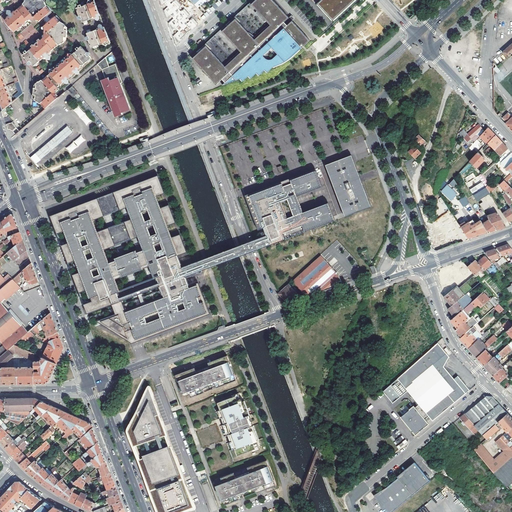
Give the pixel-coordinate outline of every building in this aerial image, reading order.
[(10,28),(14,32),(29,20),(38,21),(38,22),(40,22),(45,18),(46,19),(49,16),(48,16),(52,13),(51,11),(52,10),(47,5),(42,0),(26,0),(23,3),(23,4),(17,10),(15,11),(13,11),(13,14),(10,16),(8,15),(8,18),(4,21),(10,28)] [(100,15),(94,0),(92,0),(87,2),(87,4),(76,8),(79,16),(82,22),(83,21),(84,25),(88,24),(87,20),(100,15)] [(174,36),(177,45),(197,26),(191,20),(188,17),(189,17),(183,10),(182,11),(180,8),(180,7),(175,1),(174,2),(172,0),(161,0),(168,7),(164,10),(167,19),(171,16),(173,19),(169,23),(172,31),(175,28),(178,31),(174,36)] [(253,0),(237,15),(191,57),(211,78),(217,84),(225,77),(228,80),(222,85),(274,67),(278,65),(281,64),(283,63),(286,61),(290,59),(294,56),(310,40),(292,21),(289,24),(286,21),(289,18),(272,0),(253,0)] [(322,0),(318,4),(333,20),(345,9),(347,7),(342,2),(344,0),(332,0),(332,1),(331,0),(322,0)] [(44,37),(22,55),(28,62),(29,61),(33,66),(42,58),(46,59),(46,56),(48,54),(51,55),(51,51),(59,45),(65,41),(65,38),(66,37),(67,30),(65,30),(65,27),(61,22),(61,21),(57,16),(55,17),(55,16),(51,19),(50,18),(47,21),(48,22),(43,27),(43,28),(44,28),(44,37)] [(110,43),(104,26),(91,32),(90,29),(86,30),(87,33),(89,39),(88,39),(91,48),(103,43),(103,45),(110,43)] [(511,44),(503,52),(508,57),(511,53),(511,44)] [(46,102),(55,95),(56,94),(55,93),(56,92),(55,90),(58,88),(57,87),(63,82),(61,80),(77,67),(79,69),(91,59),(81,46),(72,54),(70,53),(48,71),(50,73),(42,80),(41,79),(36,84),(35,87),(34,87),(33,94),(34,95),(34,97),(37,102),(41,104),(46,102)] [(3,65),(4,68),(12,65),(7,52),(4,53),(7,63),(3,65)] [(110,68),(106,57),(97,64),(103,71),(106,79),(102,80),(115,116),(122,114),(122,112),(130,109),(122,85),(124,84),(116,65),(110,68)] [(302,61),(305,67),(311,64),(309,59),(302,61)] [(16,76),(12,65),(4,68),(5,71),(10,70),(13,77),(16,76)] [(12,97),(14,101),(23,93),(18,81),(15,83),(18,92),(12,97)] [(6,86),(0,88),(0,108),(1,112),(3,110),(5,109),(12,102),(6,86)] [(72,86),(67,90),(73,96),(77,93),(72,86)] [(46,102),(41,104),(45,109),(57,99),(55,95),(46,102)] [(507,122),(506,124),(511,130),(511,116),(508,113),(503,118),(507,122)] [(11,123),(6,124),(8,129),(12,132),(15,129),(11,123)] [(468,134),(464,129),(459,133),(461,136),(462,137),(461,138),(466,143),(472,137),(477,133),(478,134),(479,136),(484,130),(483,129),(479,125),(468,134)] [(68,126),(33,157),(37,162),(73,132),(68,126)] [(480,136),(487,143),(495,134),(491,131),(488,128),(480,136)] [(415,138),(421,145),(423,143),(424,144),(425,143),(424,142),(426,140),(419,134),(415,138)] [(499,139),(496,135),(490,141),(492,144),(491,144),(493,146),(494,145),(495,147),(494,148),(494,149),(495,149),(502,142),(499,139)] [(82,136),(65,147),(69,152),(85,141),(82,136)] [(480,142),(477,140),(469,148),(472,150),(480,142)] [(496,150),(501,156),(508,149),(503,143),(502,142),(495,149),(496,150)] [(408,147),(406,149),(415,158),(421,152),(415,145),(411,148),(411,149),(410,150),(408,147)] [(478,152),(470,161),(477,168),(484,161),(484,162),(487,160),(478,152)] [(352,155),(325,165),(335,192),(337,191),(344,188),(342,183),(351,179),(353,185),(357,183),(360,182),(362,181),(354,162),(352,155)] [(510,164),(506,160),(501,164),(505,169),(510,164)] [(259,227),(249,200),(285,186),(301,228),(265,242),(263,238),(268,236),(268,235),(261,237),(264,247),(335,220),(328,201),(319,205),(322,213),(318,215),(315,206),(302,211),(297,196),(305,192),(302,183),(310,181),(313,189),(322,186),(316,168),(247,194),(245,195),(258,230),(265,227),(264,226),(259,227)] [(50,216),(50,217),(122,190),(129,207),(133,218),(140,236),(144,248),(151,266),(155,277),(159,287),(163,296),(171,317),(121,336),(133,343),(211,313),(199,282),(190,285),(186,277),(184,278),(195,308),(179,314),(131,187),(147,181),(156,178),(161,193),(153,196),(158,210),(167,207),(172,222),(164,225),(170,241),(178,238),(183,251),(175,255),(180,267),(183,266),(179,255),(187,252),(180,234),(172,237),(168,226),(176,223),(169,204),(161,207),(157,196),(165,193),(158,175),(130,186),(122,188),(50,216)] [(179,314),(195,308),(184,278),(180,267),(175,255),(183,251),(178,238),(170,241),(164,225),(172,222),(167,207),(158,210),(153,196),(161,193),(156,178),(147,181),(131,187),(179,314)] [(337,191),(345,212),(368,203),(360,182),(357,183),(353,185),(351,179),(342,183),(344,188),(337,191)] [(452,188),(457,184),(454,179),(448,183),(452,188)] [(490,193),(498,187),(500,185),(505,180),(503,179),(494,188),(490,184),(487,187),(490,193)] [(511,187),(510,186),(509,185),(507,182),(505,180),(500,185),(501,186),(502,186),(506,190),(509,194),(509,193),(511,195),(511,187)] [(302,183),(305,192),(313,189),(310,181),(302,183)] [(345,212),(337,191),(335,192),(344,216),(371,206),(362,181),(360,182),(368,203),(345,212)] [(472,194),(485,188),(482,183),(470,189),(472,194)] [(447,184),(441,192),(451,201),(457,195),(448,185),(447,184)] [(285,186),(249,200),(259,227),(264,226),(265,227),(268,235),(268,236),(263,238),(265,242),(301,228),(285,186)] [(474,195),(478,202),(490,193),(487,187),(474,195)] [(122,190),(50,217),(57,234),(66,231),(70,242),(61,246),(68,264),(77,260),(81,272),(72,275),(79,293),(88,290),(92,301),(84,304),(87,314),(113,304),(116,314),(100,320),(97,321),(121,336),(171,317),(163,296),(126,310),(123,301),(159,287),(155,277),(119,291),(115,280),(151,266),(144,248),(108,261),(103,250),(140,236),(133,218),(96,232),(92,221),(129,207),(122,190)] [(503,196),(507,202),(508,204),(511,209),(511,210),(511,205),(511,204),(511,203),(511,202),(511,200),(505,194),(503,196)] [(478,202),(484,211),(490,206),(495,202),(489,195),(478,202)] [(465,196),(458,200),(463,207),(469,202),(465,196)] [(509,222),(511,220),(511,210),(511,209),(503,214),(509,222)] [(478,210),(475,211),(481,220),(482,221),(484,220),(478,210)] [(488,216),(490,220),(497,230),(506,226),(497,213),(488,216)] [(14,215),(10,214),(3,221),(7,233),(9,233),(8,231),(12,230),(18,227),(14,215)] [(473,219),(469,222),(479,236),(483,235),(476,224),(473,219)] [(482,221),(481,220),(476,224),(483,235),(489,233),(482,221)] [(497,230),(490,220),(486,222),(484,220),(482,221),(489,233),(495,231),(497,230)] [(477,237),(479,236),(469,222),(467,224),(461,227),(470,240),(477,237)] [(15,247),(23,240),(23,238),(20,232),(14,234),(8,237),(9,239),(9,240),(12,238),(15,247)] [(183,266),(180,267),(184,278),(186,277),(210,267),(227,261),(242,256),(250,252),(264,247),(261,237),(246,243),(238,246),(224,251),(207,257),(183,266)] [(15,247),(8,253),(18,265),(21,266),(30,258),(24,242),(23,240),(15,247)] [(511,249),(508,244),(506,245),(496,248),(505,259),(508,263),(509,263),(511,261),(511,249)] [(501,257),(494,249),(493,250),(485,253),(499,270),(502,268),(496,262),(495,263),(493,260),(501,257)] [(293,281),(307,297),(343,284),(341,281),(339,276),(321,256),(293,281)] [(483,268),(486,271),(486,270),(485,269),(492,263),(485,256),(478,262),(483,268)] [(476,260),(467,267),(474,275),(476,278),(478,276),(476,273),(483,268),(478,262),(476,260)] [(32,263),(23,271),(27,281),(28,281),(32,279),(33,283),(34,284),(39,282),(33,265),(32,263)] [(0,290),(14,279),(9,274),(5,278),(0,272),(0,268),(2,267),(0,264),(0,290)] [(493,266),(488,270),(490,274),(496,270),(493,266)] [(14,279),(20,286),(24,283),(21,273),(14,279)] [(476,278),(474,275),(455,291),(453,289),(445,296),(445,297),(449,301),(452,305),(457,301),(480,282),(476,278)] [(0,340),(4,345),(8,350),(14,345),(21,339),(29,332),(27,331),(25,328),(22,325),(21,326),(9,311),(2,302),(6,299),(6,300),(21,287),(20,286),(14,279),(0,290),(0,340)] [(511,285),(508,281),(499,287),(503,290),(511,285)] [(280,294),(287,302),(297,293),(290,285),(280,294)] [(487,294),(485,292),(480,297),(479,296),(476,299),(477,300),(478,299),(483,305),(490,298),(487,294)] [(489,300),(494,307),(498,303),(493,297),(489,300)] [(465,308),(456,316),(451,320),(456,326),(455,327),(457,330),(465,322),(469,319),(471,318),(467,313),(479,303),(475,299),(465,308)] [(457,301),(452,305),(449,308),(453,313),(450,315),(451,320),(456,316),(465,308),(464,307),(463,308),(457,301)] [(499,304),(495,308),(500,313),(504,310),(499,304)] [(23,324),(12,309),(9,311),(21,326),(22,325),(25,328),(27,326),(24,323),(23,324)] [(47,337),(58,333),(55,325),(51,313),(42,321),(47,337)] [(502,325),(507,330),(511,326),(507,320),(502,325)] [(465,322),(457,330),(459,333),(462,337),(469,331),(471,329),(465,322)] [(36,323),(27,331),(29,332),(33,329),(36,325),(37,325),(36,323)] [(477,323),(474,326),(479,332),(482,330),(477,323)] [(473,326),(471,329),(469,331),(477,340),(479,338),(480,338),(482,336),(473,326)] [(33,329),(29,332),(21,339),(25,343),(37,333),(33,329)] [(477,340),(469,331),(462,337),(461,338),(465,343),(469,348),(477,340)] [(42,357),(57,364),(58,360),(64,348),(58,333),(47,337),(46,339),(48,340),(50,341),(43,356),(39,354),(39,356),(42,357)] [(495,342),(499,339),(495,335),(488,342),(489,344),(488,345),(489,347),(491,345),(495,342)] [(473,352),(478,357),(486,350),(488,348),(485,345),(479,338),(477,340),(469,348),(473,352)] [(496,351),(498,353),(507,345),(504,342),(495,349),(496,351)] [(450,357),(438,343),(385,390),(383,391),(393,403),(408,390),(420,404),(416,407),(415,405),(401,417),(417,434),(430,423),(426,419),(430,415),(434,420),(471,389),(459,375),(455,378),(445,366),(450,357)] [(507,345),(498,353),(500,355),(503,357),(511,349),(508,344),(507,345)] [(0,357),(8,350),(4,345),(0,347),(0,357)] [(34,354),(21,348),(21,355),(34,361),(34,357),(34,354)] [(0,357),(0,362),(2,364),(3,365),(13,356),(13,355),(8,350),(0,357)] [(486,350),(478,357),(482,361),(485,365),(494,357),(498,353),(496,351),(493,354),(494,354),(492,356),(486,350)] [(195,373),(193,374),(191,368),(184,370),(175,374),(182,393),(188,390),(189,394),(190,396),(204,391),(202,387),(201,385),(213,380),(214,383),(216,386),(236,379),(226,354),(218,357),(210,361),(212,366),(211,367),(209,367),(196,373),(195,373)] [(34,367),(35,383),(46,383),(48,382),(49,381),(55,366),(57,364),(42,357),(41,360),(34,357),(34,361),(34,367)] [(488,369),(493,375),(501,367),(503,366),(496,358),(494,357),(485,365),(488,369)] [(1,372),(1,384),(12,384),(18,383),(18,367),(1,367),(1,372)] [(34,367),(18,367),(18,383),(27,383),(35,383),(34,367)] [(500,382),(508,375),(501,367),(493,375),(497,378),(500,382)] [(151,393),(149,387),(128,431),(134,447),(158,511),(177,511),(194,506),(151,393)] [(241,400),(238,393),(232,396),(233,398),(218,403),(220,410),(217,411),(220,418),(221,418),(224,425),(223,425),(226,436),(228,435),(230,442),(229,443),(232,450),(235,449),(237,456),(252,450),(253,452),(259,449),(257,443),(258,443),(257,440),(259,440),(249,415),(245,417),(243,414),(246,412),(242,399),(241,400)] [(492,397),(486,396),(465,414),(479,430),(483,435),(497,422),(498,421),(508,413),(492,397)] [(9,398),(5,398),(5,411),(4,418),(18,425),(27,416),(42,401),(35,398),(9,398)] [(36,418),(38,419),(43,414),(52,406),(47,404),(42,401),(27,416),(29,417),(37,410),(41,413),(36,418)] [(53,425),(55,424),(57,422),(67,413),(63,411),(57,408),(55,407),(52,406),(43,414),(53,425)] [(67,432),(81,420),(74,416),(67,413),(57,422),(59,424),(58,425),(59,427),(61,426),(62,428),(61,429),(62,430),(64,429),(67,432)] [(508,431),(511,427),(511,418),(508,413),(498,421),(508,432),(508,431)] [(465,414),(460,418),(464,422),(462,424),(464,426),(466,425),(475,434),(479,430),(465,414)] [(67,432),(62,437),(64,439),(74,430),(81,438),(93,428),(93,425),(92,425),(90,423),(81,420),(67,432)] [(498,423),(497,422),(483,435),(487,439),(499,428),(496,425),(498,423)] [(41,436),(45,440),(54,431),(53,430),(56,427),(55,426),(56,425),(55,424),(53,425),(41,436)] [(8,427),(6,425),(0,430),(0,441),(8,434),(9,433),(9,432),(7,433),(5,430),(8,427)] [(29,427),(23,432),(28,437),(34,432),(29,427)] [(81,438),(79,440),(88,450),(99,441),(94,430),(93,428),(81,438)] [(8,434),(0,441),(4,446),(6,448),(14,440),(8,434)] [(404,435),(397,441),(399,443),(406,437),(404,435)] [(19,436),(14,440),(6,448),(9,451),(11,453),(21,444),(27,439),(24,436),(19,441),(18,441),(21,438),(19,436)] [(501,438),(507,445),(510,442),(503,436),(501,438)] [(511,450),(510,448),(507,445),(501,438),(496,441),(504,451),(506,450),(511,456),(511,450)] [(94,458),(102,451),(101,449),(99,441),(88,450),(83,455),(84,456),(85,455),(86,457),(90,453),(94,458)] [(21,444),(11,453),(12,455),(15,458),(22,452),(19,449),(23,446),(21,444)] [(481,444),(474,450),(495,475),(511,458),(511,456),(506,450),(504,451),(494,460),(481,444)] [(37,449),(32,454),(20,464),(22,465),(25,469),(32,463),(29,460),(30,459),(31,460),(40,451),(37,449)] [(25,455),(22,452),(15,458),(19,462),(20,464),(32,454),(29,451),(25,455)] [(93,463),(97,467),(99,466),(106,460),(105,458),(102,451),(94,458),(88,463),(90,465),(93,463)] [(74,464),(80,471),(86,465),(80,458),(74,464)] [(495,475),(507,487),(511,482),(511,458),(495,475)] [(106,460),(99,466),(102,474),(101,475),(101,476),(102,476),(111,473),(110,471),(106,460)] [(222,480),(223,483),(218,485),(217,485),(222,499),(223,498),(228,497),(229,499),(230,502),(237,500),(242,498),(244,497),(243,494),(242,491),(254,487),(255,489),(256,493),(259,492),(266,489),(276,485),(274,479),(272,480),(267,467),(269,466),(267,460),(247,468),(248,471),(249,473),(237,478),(236,475),(235,472),(221,477),(222,480)] [(35,461),(32,463),(25,469),(27,471),(34,476),(43,468),(46,465),(45,464),(41,467),(35,461)] [(380,503),(387,511),(392,511),(403,504),(415,494),(426,484),(431,481),(416,463),(381,492),(379,495),(378,498),(379,501),(380,503)] [(43,468),(34,476),(36,478),(42,483),(50,475),(45,470),(43,468)] [(104,484),(105,483),(113,481),(113,479),(111,473),(102,476),(104,482),(103,482),(104,484)] [(50,475),(42,483),(47,486),(51,489),(61,480),(61,479),(59,480),(52,474),(50,475)] [(83,489),(86,482),(84,480),(86,477),(83,474),(74,483),(83,489)] [(61,480),(51,489),(56,492),(60,495),(68,487),(63,481),(64,479),(63,478),(61,480)] [(113,481),(105,483),(106,487),(105,487),(106,491),(116,488),(115,486),(113,481)] [(33,508),(42,499),(32,492),(20,482),(15,482),(12,485),(0,498),(0,508),(4,511),(15,511),(17,509),(14,506),(18,501),(22,505),(26,501),(33,508)] [(71,490),(68,487),(60,495),(62,496),(69,500),(73,491),(74,488),(73,487),(73,488),(72,488),(71,490)] [(116,488),(106,491),(103,492),(104,494),(106,494),(107,498),(119,494),(118,492),(116,488)] [(73,491),(69,500),(70,501),(75,503),(79,495),(74,493),(75,492),(73,491)] [(79,495),(75,503),(77,504),(82,506),(86,497),(88,495),(81,491),(79,495)] [(120,499),(119,494),(107,498),(110,505),(113,504),(121,501),(120,499)] [(86,497),(82,506),(84,507),(91,511),(95,503),(88,499),(88,498),(86,497)] [(47,511),(54,507),(46,501),(45,501),(32,511),(47,511)] [(121,501),(113,504),(115,509),(114,510),(115,511),(116,511),(124,508),(123,507),(121,501)]
